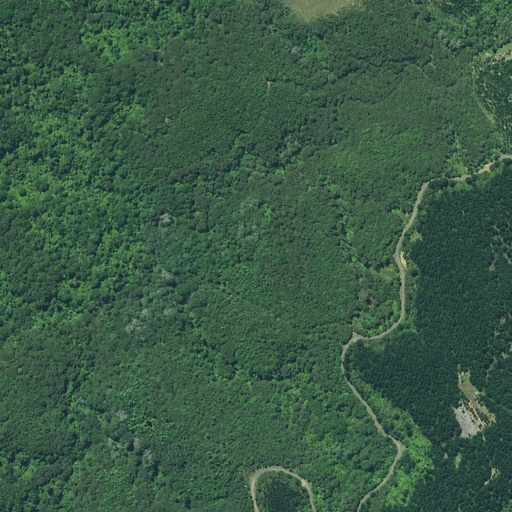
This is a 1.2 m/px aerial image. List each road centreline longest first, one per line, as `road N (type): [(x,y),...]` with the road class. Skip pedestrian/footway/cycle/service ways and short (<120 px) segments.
road 1 (track): [(511,155),(480,172),(431,181),(403,245),(411,318),(395,331),(360,337),(344,354),(350,384),(410,441),(395,476),(365,511)]
road 2 (track): [(325,511),(311,484),(278,468),(251,483),(260,511)]
